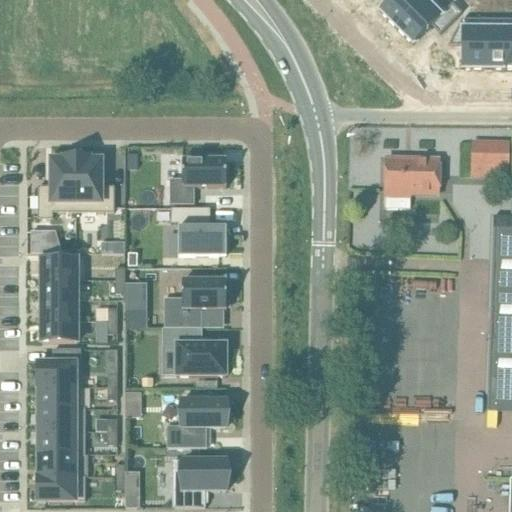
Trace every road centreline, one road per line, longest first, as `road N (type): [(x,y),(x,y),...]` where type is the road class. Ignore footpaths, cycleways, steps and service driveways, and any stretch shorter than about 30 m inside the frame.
road 1 (tertiary): [(315,511),(324,175),(316,116)]
road 2 (residential): [(261,511),(263,130)]
road 3 (residential): [(0,129),(263,130)]
road 4 (residential): [(324,0),(417,95),(511,96)]
road 5 (residential): [(316,116),(511,117)]
